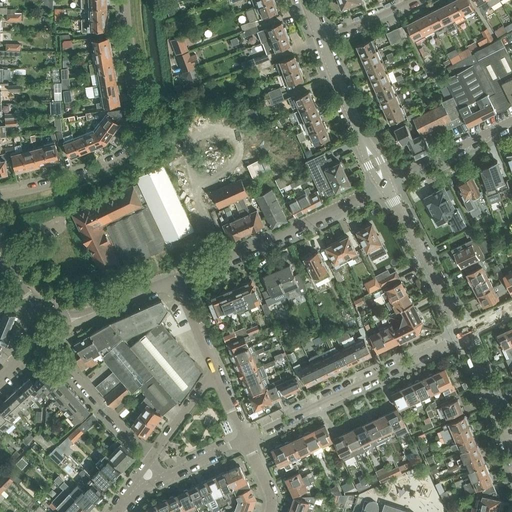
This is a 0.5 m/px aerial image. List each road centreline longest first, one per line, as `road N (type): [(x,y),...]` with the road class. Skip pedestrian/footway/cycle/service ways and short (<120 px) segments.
road 1 (residential): [(126,0),(143,120),(135,144),(97,171),(0,196)]
road 2 (residential): [(246,438),(463,334)]
road 3 (residential): [(178,278),(385,185)]
road 4 (unclassified): [(463,334),(385,185)]
road 5 (unclassified): [(385,185),(321,40)]
road 6 (residential): [(385,185),(511,121)]
road 7 (unclassified): [(511,449),(463,334)]
road 8 (residential): [(65,322),(178,278)]
road 9 (residential): [(153,457),(71,369)]
